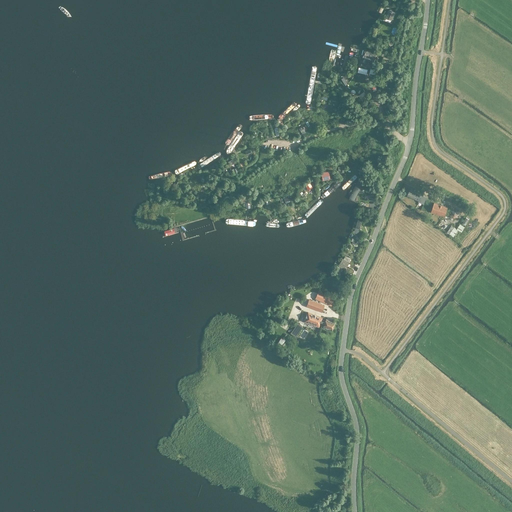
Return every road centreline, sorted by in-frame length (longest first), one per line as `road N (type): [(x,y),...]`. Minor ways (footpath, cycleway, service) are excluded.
road 1 (tertiary): [(354,511),(357,425),(340,371),(342,350),(350,297),(408,143)]
road 2 (unclassified): [(264,142),(301,142),(363,123),(384,125),(408,143)]
road 3 (tertiary): [(408,143),(427,0)]
